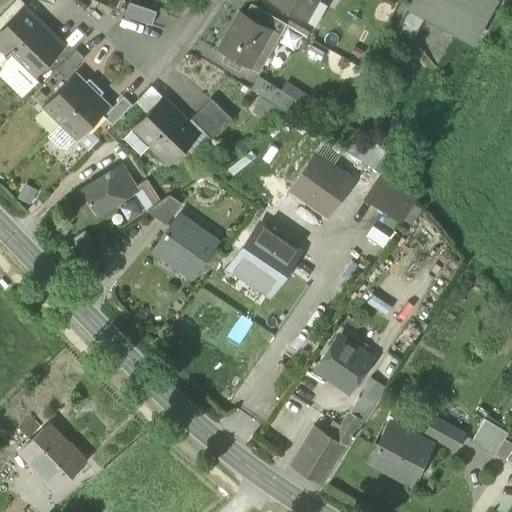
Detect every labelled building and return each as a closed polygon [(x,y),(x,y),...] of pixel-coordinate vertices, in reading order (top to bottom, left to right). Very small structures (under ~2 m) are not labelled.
[(0,30),(23,6),(16,0),(14,0),(0,14),(0,30)] [(269,0),(306,21),(307,20),(304,18),(314,0),(269,0)] [(314,0),(304,18),(307,20),(315,25),(327,4),(319,0),(314,0)] [(425,15),(472,41),(494,0),(412,0),(395,30),(412,40),(425,15)] [(124,15),(151,24),(156,10),(129,1),(124,15)] [(12,51),(35,73),(63,45),(23,6),(0,30),(0,43),(7,51),(4,54),(7,56),(12,51)] [(219,48),(249,65),(261,43),(263,44),(271,30),(272,29),(258,21),(240,11),(219,48)] [(271,30),(280,35),(286,23),(264,11),(258,21),(272,29),(271,30)] [(259,71),(280,35),(271,30),(263,44),(261,43),(249,65),(259,71)] [(55,69),(64,78),(84,58),(75,49),(55,69)] [(12,51),(7,56),(30,79),(35,73),(12,51)] [(30,79),(7,56),(0,68),(0,76),(21,97),(35,83),(30,79)] [(46,134),(47,135),(58,123),(96,85),(95,84),(92,87),(76,71),(41,106),(42,108),(45,105),(60,120),(58,122),(46,134)] [(290,113),(293,115),(301,102),(280,89),(259,76),(251,88),(290,113)] [(286,80),(280,89),(301,102),(307,93),(286,80)] [(96,85),(58,123),(74,139),(76,140),(88,127),(110,104),(94,88),(97,85),(96,85)] [(153,90),(150,86),(135,101),(147,112),(161,97),(153,90)] [(103,116),(112,124),(131,104),(123,95),(103,116)] [(150,144),(169,162),(185,147),(198,133),(161,97),(147,112),(133,127),(150,144)] [(272,104),(260,97),(252,112),(263,119),(272,104)] [(209,135),(212,139),(232,118),(210,98),(191,118),(202,129),(209,135)] [(42,108),(58,122),(60,120),(45,105),(42,108)] [(66,147),(74,139),(58,123),(47,135),(47,136),(48,135),(59,146),(66,147)] [(99,139),(88,127),(76,140),(87,151),(99,139)] [(150,144),(133,127),(123,137),(140,154),(150,144)] [(209,135),(202,129),(198,133),(185,147),(192,154),(209,135)] [(347,149),(381,171),(388,160),(393,153),(358,131),(347,149)] [(251,151),(227,169),(232,176),(256,157),(251,151)] [(353,180),(314,153),(289,188),(328,216),(353,180)] [(388,160),(381,171),(396,181),(404,169),(388,160)] [(81,188),(98,214),(132,193),(138,189),(137,188),(122,165),(113,169),(81,188)] [(363,198),(400,222),(418,195),(396,181),(381,171),(363,198)] [(148,182),(138,189),(132,193),(145,210),(146,210),(151,207),(160,200),(148,182)] [(38,190),(23,183),(17,197),(31,204),(38,190)] [(146,210),(166,223),(181,202),(169,194),(160,200),(151,207),(146,210)] [(142,213),(134,199),(119,207),(127,221),(142,213)] [(58,214),(46,229),(61,240),(73,225),(58,214)] [(155,246),(193,274),(216,243),(177,215),(155,246)] [(231,267),(268,292),(297,250),(261,225),(231,267)] [(392,306),(372,293),(366,302),(385,315),(392,306)] [(204,303),(175,345),(196,361),(194,364),(208,375),(210,372),(232,388),(262,345),(246,334),(249,330),(222,311),(220,315),(204,303)] [(317,367),(348,389),(368,361),(356,352),(359,349),(339,335),(317,367)] [(356,352),(368,361),(370,358),(359,349),(356,352)] [(333,437),(346,445),(384,385),(383,384),(371,376),(340,425),(333,437)] [(22,421),(30,431),(48,414),(39,405),(22,421)] [(427,431),(455,447),(463,434),(434,418),(427,431)] [(472,439),(495,452),(504,437),(507,432),(485,418),(472,439)] [(290,463),(321,483),(346,445),(333,437),(340,425),(333,421),(326,433),(314,425),(290,463)] [(21,451),(56,487),(84,460),(49,424),(21,451)] [(369,460),(410,482),(431,443),(408,430),(404,436),(387,427),(369,460)] [(511,448),(511,442),(504,437),(495,452),(506,459),(511,448)]
